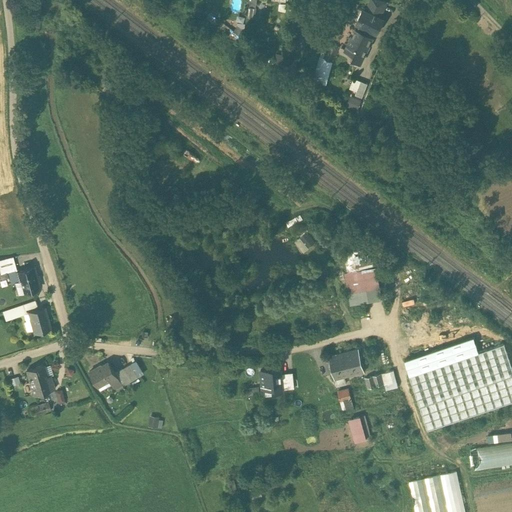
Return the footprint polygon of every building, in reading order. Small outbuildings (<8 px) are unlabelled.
[(387,1),(382,0),(370,0),(365,11),(379,17),(387,1)] [(365,11),(362,9),(356,23),(358,24),(356,29),(370,36),(373,31),(377,32),(380,25),(378,23),(380,18),(379,17),(365,11)] [(370,36),(356,29),(355,29),(345,50),(353,54),(362,57),(371,37),(370,36)] [(337,49),(329,45),(323,58),(332,62),(337,49)] [(362,57),(353,54),(350,62),(358,66),(362,57)] [(367,83),(361,81),(355,95),(362,97),(367,83)] [(303,250),(316,242),(309,231),(296,239),(303,250)] [(38,287),(33,266),(12,272),(17,292),(38,287)] [(345,274),(351,305),(381,300),(375,268),(345,274)] [(3,310),(6,319),(39,307),(36,298),(3,310)] [(50,326),(45,307),(28,312),(32,331),(50,326)] [(359,348),(328,356),(334,378),(365,371),(359,348)] [(123,388),(116,375),(109,362),(91,373),(98,386),(109,379),(116,392),(123,388)] [(44,364),(28,368),(34,393),(50,389),(44,364)] [(396,368),(366,375),(369,386),(385,383),(386,388),(400,385),(396,368)] [(280,369),(260,370),(261,389),(281,388),(280,369)] [(344,410),(356,408),(352,387),(339,389),(344,410)] [(57,390),(61,402),(67,400),(63,388),(57,390)] [(164,417),(152,415),(150,425),(162,427),(164,417)] [(354,416),(355,439),(370,439),(368,415),(354,416)] [(511,441),(473,447),(476,468),(511,463),(511,441)] [(467,511),(460,470),(411,479),(417,511),(467,511)]
